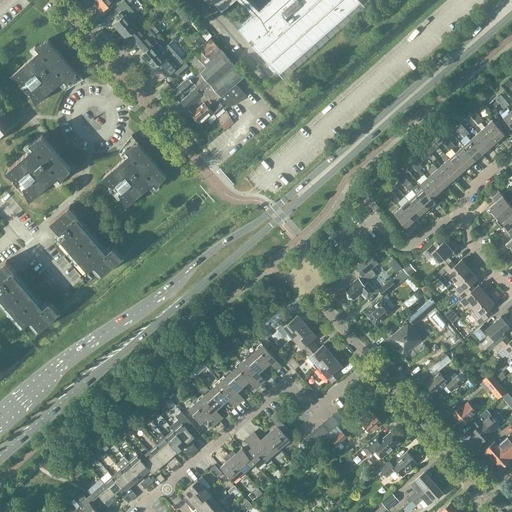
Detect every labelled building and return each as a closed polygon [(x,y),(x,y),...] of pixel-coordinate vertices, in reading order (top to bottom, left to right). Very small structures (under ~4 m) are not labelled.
[(98,0),(96,2),(98,5),(97,6),(102,13),(114,2),(116,0),(98,0)] [(214,0),(223,10),(234,0),(241,0),(255,14),(242,26),(256,42),(253,44),(278,73),(360,0),(359,0),(214,0)] [(179,1),(172,7),(175,11),(182,5),(179,1)] [(176,11),(189,26),(196,20),(183,6),(176,11)] [(113,25),(119,32),(132,22),(123,11),(114,18),(117,22),(113,25)] [(130,36),(137,44),(152,31),(148,26),(146,28),(136,18),(132,22),(119,32),(125,39),(130,36)] [(150,27),(153,31),(159,26),(156,22),(150,27)] [(153,31),(156,34),(161,29),(159,26),(153,31)] [(141,56),(147,64),(164,49),(154,38),(157,36),(152,31),(137,44),(145,53),(141,56)] [(83,79),(77,72),(77,71),(76,72),(48,40),(49,40),(48,39),(35,47),(35,48),(36,47),(39,51),(12,75),(11,74),(11,75),(24,84),(29,90),(36,104),(37,104),(37,103),(63,80),(70,87),(84,79),(83,79)] [(192,80),(198,87),(201,91),(201,90),(204,94),(205,93),(214,103),(218,100),(224,107),(226,109),(226,108),(230,106),(233,102),(234,101),(237,104),(238,104),(237,103),(245,95),(246,96),(247,96),(236,84),(244,76),(221,50),(220,50),(211,40),(194,55),(205,68),(197,76),(192,80)] [(183,62),(168,45),(164,49),(147,64),(153,70),(157,67),(166,77),(183,62)] [(190,68),(197,76),(205,68),(194,55),(185,63),(190,68)] [(180,77),(190,68),(185,63),(176,71),(180,77)] [(179,101),(180,99),(187,93),(189,95),(198,87),(192,80),(190,79),(184,84),(182,82),(171,92),(179,101)] [(187,93),(180,99),(182,101),(181,102),(188,110),(200,99),(204,103),(191,115),(195,119),(194,120),(197,123),(198,123),(199,124),(206,118),(207,120),(213,114),(215,116),(224,107),(218,100),(214,103),(205,93),(204,94),(201,90),(201,91),(198,87),(189,95),(187,93)] [(496,99),(500,104),(505,100),(501,95),(496,99)] [(505,100),(500,104),(504,109),(509,105),(505,100)] [(470,115),(474,120),(479,116),(475,111),(470,115)] [(504,119),(500,122),(501,123),(504,127),(505,128),(508,131),(511,128),(511,127),(511,112),(511,111),(503,118),(504,119)] [(479,116),(474,120),(479,125),(483,120),(479,116)] [(492,121),(485,127),(499,143),(502,140),(501,139),(502,138),(505,135),(501,130),(504,127),(501,123),(500,122),(498,119),(494,123),(492,121)] [(456,128),(460,133),(465,128),(461,124),(456,128)] [(485,127),(478,133),(491,148),(494,145),(495,146),(496,145),(499,143),(485,127)] [(465,128),(460,133),(464,137),(469,133),(465,128)] [(478,133),(470,140),(484,155),(491,149),(491,148),(478,133)] [(29,143),(30,143),(33,147),(6,170),(5,171),(18,179),(23,185),(30,200),(31,199),(58,175),(61,179),(61,180),(71,167),(43,135),(29,143)] [(153,184),(157,187),(167,175),(166,175),(138,143),(138,142),(132,136),(132,135),(122,147),(128,154),(102,178),(101,178),(114,187),(119,193),(126,207),(127,207),(126,206),(153,184)] [(441,141),(445,145),(450,141),(446,136),(441,141)] [(470,140),(463,146),(476,161),(480,158),(481,158),(484,155),(470,140)] [(450,141),(445,145),(450,150),(454,146),(450,141)] [(435,143),(428,150),(431,153),(439,147),(435,143)] [(463,146),(456,152),(470,168),(477,162),(463,146)] [(428,150),(421,156),(424,160),(431,153),(428,150)] [(456,152),(449,159),(462,174),(465,170),(466,171),(470,168),(456,152)] [(445,162),(442,165),(455,181),(459,178),(458,177),(462,174),(449,159),(446,155),(442,158),(445,162)] [(415,164),(412,166),(417,171),(421,166),(420,164),(421,163),(424,160),(421,156),(413,162),(415,164)] [(435,165),(431,168),(434,171),(447,186),(451,183),(452,184),(455,181),(442,165),(438,168),(435,165)] [(421,166),(417,171),(421,175),(426,171),(421,166)] [(431,175),(427,178),(441,193),(444,191),(444,190),(447,186),(434,171),(431,168),(427,171),(431,175)] [(401,182),(405,187),(410,183),(406,178),(401,182)] [(427,178),(420,184),(423,188),(433,199),(437,195),(438,196),(441,193),(427,178)] [(410,183),(405,187),(410,192),(414,188),(410,183)] [(414,188),(412,190),(416,194),(430,210),(437,203),(434,200),(433,199),(423,188),(420,184),(419,184),(414,188)] [(387,195),(391,200),(396,195),(392,191),(387,195)] [(487,210),(493,217),(509,203),(499,192),(493,198),(496,202),(487,210)] [(416,194),(409,201),(422,216),(425,212),(426,213),(430,210),(416,194)] [(396,195),(391,200),(395,205),(400,200),(396,195)] [(493,217),(500,224),(511,213),(511,206),(511,205),(511,200),(509,203),(493,217)] [(409,201),(401,207),(415,223),(419,220),(418,219),(422,216),(409,201)] [(113,247),(109,251),(107,252),(77,218),(79,216),(70,205),(50,222),(63,237),(61,239),(88,270),(95,264),(103,274),(100,276),(101,277),(125,256),(124,255),(123,256),(113,247)] [(401,207),(394,213),(407,228),(411,225),(412,226),(415,223),(401,207)] [(511,213),(500,224),(506,231),(511,226),(511,213)] [(433,244),(422,253),(428,260),(433,255),(440,263),(457,249),(448,238),(439,245),(436,242),(433,244)] [(362,275),(345,289),(349,293),(347,296),(350,299),(353,298),(354,300),(363,293),(368,299),(375,292),(367,282),(370,280),(365,274),(378,263),(374,258),(371,255),(356,268),(358,271),(362,275)] [(395,259),(390,263),(397,272),(402,268),(399,264),(395,259)] [(439,271),(435,275),(447,288),(455,282),(470,269),(462,259),(456,265),(452,260),(439,271)] [(49,302),(43,307),(13,273),(16,271),(6,260),(0,265),(0,292),(0,293),(0,292),(0,297),(24,325),(31,320),(39,329),(37,331),(37,332),(61,311),(61,310),(59,311),(49,302)] [(410,264),(404,270),(410,276),(416,271),(410,264)] [(455,289),(463,298),(463,299),(476,288),(475,288),(472,283),(478,278),(470,269),(455,282),(458,286),(455,289)] [(403,270),(395,276),(400,283),(408,277),(403,270)] [(379,291),(384,297),(397,287),(391,281),(379,291)] [(425,285),(420,289),(425,295),(430,290),(425,285)] [(468,303),(472,307),(487,294),(479,285),(475,288),(476,288),(463,299),(463,298),(460,301),(464,306),(468,303)] [(419,288),(412,293),(418,300),(424,294),(419,288)] [(487,294),(472,307),(475,311),(471,315),(480,324),(492,313),(488,309),(495,304),(487,294)] [(431,297),(407,317),(414,325),(428,313),(434,308),(437,305),(431,297)] [(374,304),(365,312),(375,325),(394,310),(388,304),(383,298),(374,304)] [(404,303),(392,313),(395,318),(407,308),(408,308),(404,303)] [(444,315),(450,321),(453,318),(448,312),(444,315)] [(279,321),(292,336),(306,324),(296,313),(291,317),(288,313),(279,321)] [(431,317),(430,318),(440,330),(446,325),(436,313),(431,317)] [(484,324),(473,333),(480,340),(489,333),(495,340),(487,348),(490,351),(494,347),(506,338),(505,337),(503,334),(510,328),(510,327),(511,325),(504,316),(502,318),(501,317),(488,328),(484,324)] [(408,322),(388,338),(403,356),(422,340),(418,335),(419,334),(408,322)] [(292,336),(304,351),(314,343),(310,339),(315,334),(306,324),(292,336)] [(264,328),(260,331),(267,339),(270,336),(264,328)] [(465,328),(460,332),(464,338),(470,333),(465,328)] [(506,353),(510,358),(511,355),(511,339),(511,341),(507,336),(506,338),(494,347),(503,357),(506,353)] [(304,351),(317,366),(331,353),(322,343),(317,347),(314,343),(304,351)] [(263,344),(252,354),(264,368),(270,363),(277,370),(282,366),(263,344)] [(331,353),(317,366),(330,381),(339,372),(336,368),(340,364),(331,353)] [(252,354),(241,363),(261,385),(265,381),(258,373),(264,368),(252,354)] [(440,359),(446,365),(451,361),(446,354),(440,359)] [(286,361),(289,364),(295,359),(292,356),(286,361)] [(295,359),(289,364),(293,370),(299,365),(295,359)] [(192,371),(197,376),(207,368),(202,362),(192,371)] [(241,363),(231,372),(243,386),(249,381),(256,389),(261,385),(241,363)] [(439,371),(425,383),(435,394),(446,385),(451,391),(463,381),(467,378),(462,372),(458,375),(457,376),(452,372),(445,378),(439,371)] [(231,372),(220,381),(240,403),(244,399),(237,392),(243,386),(231,372)] [(502,372),(497,376),(501,381),(506,377),(502,372)] [(483,380),(499,399),(502,396),(507,392),(491,374),(483,380)] [(220,381),(210,390),(222,404),(228,400),(235,407),(240,403),(220,381)] [(321,391),(318,386),(312,391),(316,396),(321,391)] [(169,389),(165,392),(168,395),(170,398),(174,395),(169,389)] [(210,390),(199,399),(218,421),(223,418),(216,410),(222,404),(210,390)] [(511,398),(507,392),(502,396),(511,408),(511,407),(511,398)] [(218,421),(199,399),(189,409),(201,423),(207,418),(214,425),(218,421)] [(458,420),(462,425),(468,420),(470,423),(476,418),(473,415),(476,412),(468,402),(462,407),(460,406),(452,413),(458,420)] [(154,407),(147,413),(153,419),(160,413),(154,407)] [(337,410),(332,415),(339,423),(344,419),(337,410)] [(470,434),(479,444),(500,425),(487,410),(481,416),(472,424),(476,429),(470,434)] [(171,426),(174,430),(186,444),(200,433),(181,411),(175,416),(178,419),(171,426)] [(362,424),(353,432),(358,437),(367,429),(370,433),(382,423),(382,422),(383,421),(379,416),(377,417),(374,413),(362,423),(362,424)] [(277,426),(267,434),(279,448),(290,439),(284,432),(289,429),(275,414),(270,418),(277,426)] [(145,415),(138,421),(140,424),(141,426),(144,424),(146,424),(146,422),(149,419),(145,415)] [(332,415),(326,419),(334,428),(339,423),(332,415)] [(326,419),(322,424),(329,432),(334,428),(326,419)] [(140,424),(138,426),(139,428),(143,432),(145,433),(148,437),(150,435),(141,426),(140,424)] [(322,424),(317,427),(324,436),(329,432),(322,424)] [(317,427),(313,431),(320,440),(324,436),(317,427)] [(132,432),(129,428),(128,429),(122,435),(124,438),(132,432)] [(174,430),(166,437),(178,451),(186,444),(174,430)] [(313,431),(309,435),(316,443),(320,440),(313,431)] [(342,431),(331,440),(336,445),(347,436),(342,431)] [(254,432),(250,436),(269,457),(279,448),(267,434),(261,440),(254,432)] [(400,442),(391,432),(383,438),(379,433),(362,448),(368,455),(372,452),(375,455),(378,453),(382,458),(400,442)] [(154,440),(158,444),(170,459),(178,451),(166,437),(162,433),(154,440)] [(495,441),(484,450),(492,460),(511,442),(511,434),(508,438),(508,437),(498,445),(495,441)] [(316,443),(309,435),(304,438),(312,447),(316,443)] [(246,453),(254,462),(258,467),(269,457),(250,436),(245,440),(252,448),(246,453)] [(191,441),(186,444),(190,448),(194,453),(198,450),(197,448),(191,441)] [(511,442),(492,460),(501,469),(511,460),(511,458),(511,442)] [(158,444),(149,451),(162,466),(170,459),(158,444)] [(194,453),(190,448),(186,452),(190,457),(194,453)] [(233,450),(228,454),(243,471),(254,462),(246,453),(242,449),(236,454),(233,450)] [(149,451),(141,458),(141,459),(150,469),(153,473),(162,466),(149,451)] [(389,460),(379,468),(387,477),(394,471),(398,477),(400,477),(402,476),(417,463),(407,452),(393,465),(389,460)] [(138,454),(129,462),(141,476),(150,469),(141,459),(141,458),(138,454)] [(243,471),(228,454),(224,458),(227,462),(221,467),(233,481),(243,471)] [(93,456),(87,461),(90,464),(96,459),(93,456)] [(116,464),(121,469),(133,483),(141,476),(129,462),(125,457),(116,464)] [(177,459),(173,462),(178,467),(182,464),(177,459)] [(178,467),(173,462),(169,466),(174,471),(178,467)] [(345,464),(338,470),(342,475),(349,470),(345,464)] [(222,474),(215,465),(210,470),(218,478),(222,474)] [(121,469),(113,476),(125,490),(133,483),(121,469)] [(416,491),(409,497),(413,501),(434,482),(430,478),(431,477),(432,474),(429,471),(426,471),(425,472),(416,480),(410,484),(416,491)] [(165,479),(165,478),(161,473),(157,477),(161,482),(165,479)] [(113,476),(105,483),(117,498),(125,490),(113,476)] [(149,476),(145,480),(150,485),(154,481),(149,476)] [(369,478),(364,483),(368,488),(373,483),(369,478)] [(150,485),(145,480),(141,483),(145,488),(150,485)] [(185,501),(189,506),(207,491),(197,480),(183,492),(189,498),(185,501)] [(413,501),(404,508),(406,511),(408,511),(417,505),(416,504),(422,499),(428,505),(434,500),(443,493),(434,482),(413,501)] [(89,497),(87,498),(91,502),(92,501),(100,494),(109,505),(117,498),(105,483),(89,497)] [(133,491),(129,494),(133,499),(137,496),(133,491)] [(197,507),(200,511),(203,511),(216,501),(207,491),(189,506),(193,510),(197,507)] [(96,511),(98,511),(91,502),(87,498),(82,492),(74,498),(81,506),(73,511),(96,511)] [(252,493),(248,496),(252,501),(256,497),(252,493)] [(133,499),(129,494),(125,498),(129,503),(133,499)] [(393,495),(383,504),(388,510),(398,501),(393,495)] [(216,501),(203,511),(224,511),(225,511),(229,508),(220,498),(216,501)] [(458,511),(459,511),(451,502),(440,511),(441,511),(458,511)]
